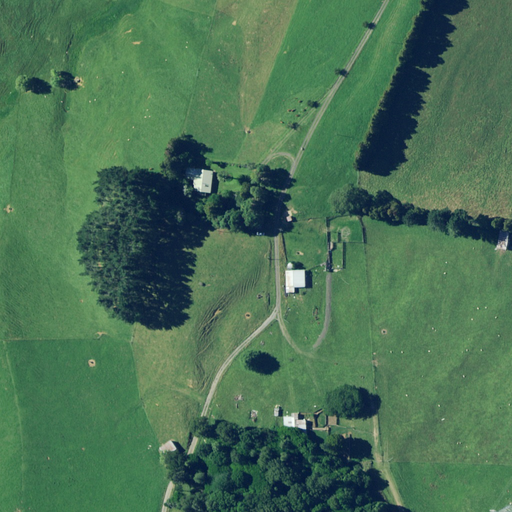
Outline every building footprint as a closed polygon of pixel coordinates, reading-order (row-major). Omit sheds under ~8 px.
[(213,171),(188,168),(187,179),(195,181),(194,191),(210,193),(213,171)] [(511,233),(501,231),(498,248),(508,250),(511,233)] [(306,287),(305,271),(285,271),(286,293),(295,293),(295,288),(306,287)] [(306,435),(306,428),(306,418),(282,417),(282,428),(292,428),(292,435),(306,435)] [(174,439),(160,448),(166,457),(180,449),(174,439)]
